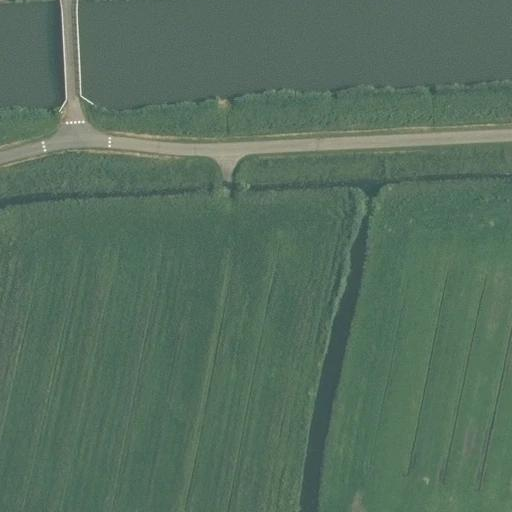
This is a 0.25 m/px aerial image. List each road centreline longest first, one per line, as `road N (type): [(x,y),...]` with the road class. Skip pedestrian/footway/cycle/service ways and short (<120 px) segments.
road 1 (unclassified): [(74,134),(227,141),(511,127)]
road 2 (unclassified): [(74,134),(66,0)]
